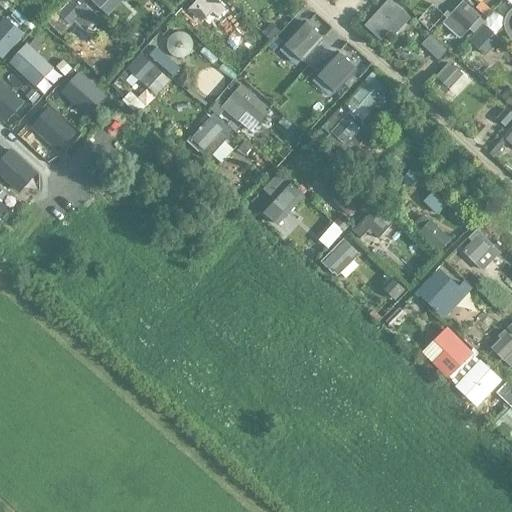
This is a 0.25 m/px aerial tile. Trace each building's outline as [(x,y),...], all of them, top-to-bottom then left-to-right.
[(81,0),(51,18),(60,33),(79,21),(84,29),(96,22),(82,0),(81,0)] [(98,0),(112,12),(122,0),(98,0)] [(399,3),(396,0),(390,0),(374,19),(381,27),(386,22),(392,27),(402,16),(394,8),(399,3)] [(511,0),(508,0),(500,11),(511,21),(511,0)] [(454,20),(447,28),(460,38),(481,17),(474,10),(470,14),(459,4),(449,15),(454,20)] [(274,45),(299,65),(326,33),(300,12),(274,45)] [(0,23),(0,59),(26,32),(8,15),(0,23)] [(483,25),(467,40),(484,56),(499,40),(483,25)] [(195,43),(179,30),(167,45),(183,58),(195,43)] [(437,33),(426,38),(435,58),(446,53),(437,33)] [(35,86),(54,69),(28,42),(10,59),(35,86)] [(157,45),(150,53),(175,74),(181,66),(157,45)] [(341,49),(313,78),(330,95),(358,66),(341,49)] [(127,68),(160,94),(173,77),(141,51),(127,68)] [(451,63),(437,78),(449,89),(463,74),(451,63)] [(81,70),(62,90),(91,116),(109,96),(81,70)] [(377,72),(353,97),(372,115),(390,95),(385,90),(390,85),(377,72)] [(0,114),(7,121),(26,101),(0,76),(0,114)] [(249,130),(272,109),(246,81),(224,102),(249,130)] [(52,104),(33,123),(58,149),(78,130),(52,104)] [(209,115),(192,138),(223,161),(234,146),(225,140),(231,131),(209,115)] [(368,138),(346,116),(324,141),(337,152),(344,144),(353,154),(368,138)] [(236,172),(260,157),(249,140),(225,155),(236,172)] [(461,155),(445,141),(433,153),(449,168),(461,155)] [(0,160),(0,173),(25,189),(39,166),(8,147),(0,160)] [(277,196),(291,180),(278,170),(265,187),(277,196)] [(293,182),(265,211),(278,224),(306,195),(293,182)] [(427,195),(411,184),(400,197),(415,209),(427,195)] [(347,188),(334,203),(350,217),(364,202),(347,188)] [(437,212),(446,204),(434,191),(425,199),(437,212)] [(0,214),(9,205),(0,196),(0,214)] [(394,224),(379,208),(351,235),(360,243),(369,233),(379,240),(394,224)] [(511,225),(511,222),(501,212),(490,223),(504,235),(511,225)] [(441,250),(453,237),(431,217),(419,229),(441,250)] [(329,245),(343,230),(335,223),(321,239),(329,245)] [(500,253),(477,229),(468,238),(472,241),(462,251),(482,271),(500,253)] [(360,255),(343,238),(321,261),(337,277),(360,255)] [(435,275),(429,283),(442,295),(456,279),(440,265),(432,274),(435,275)] [(399,307),(384,322),(400,337),(415,322),(399,307)] [(449,324),(423,349),(449,377),(475,352),(449,324)] [(511,338),(504,330),(498,336),(500,339),(491,348),(511,368),(511,338)] [(477,390),(489,376),(476,364),(463,377),(477,390)] [(510,440),(511,438),(511,380),(498,389),(511,407),(511,408),(495,421),(510,440)]
